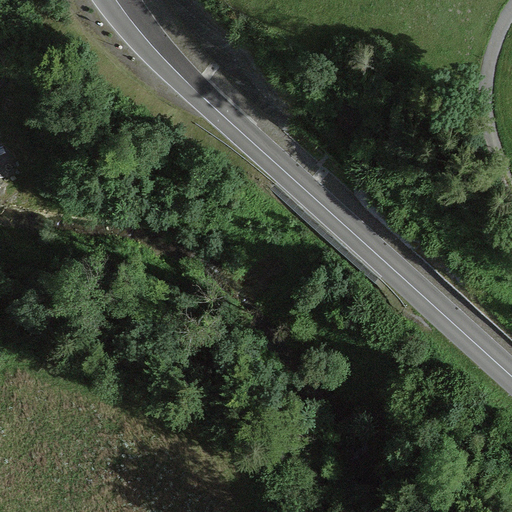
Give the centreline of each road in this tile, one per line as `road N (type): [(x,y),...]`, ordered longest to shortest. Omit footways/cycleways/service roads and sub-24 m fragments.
road 1 (tertiary): [(115,0),(205,100),(511,379)]
road 2 (track): [(511,189),(483,115),(487,69),(511,10)]
